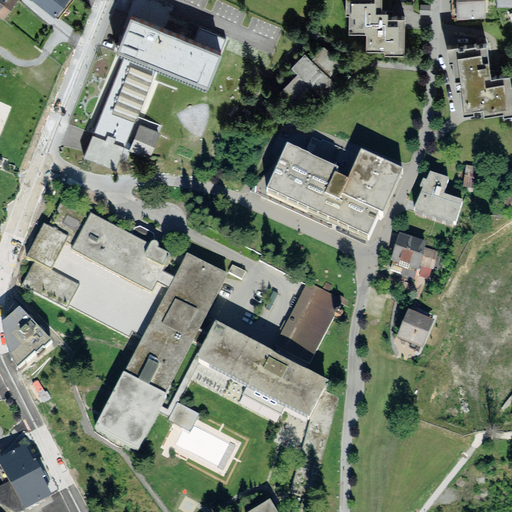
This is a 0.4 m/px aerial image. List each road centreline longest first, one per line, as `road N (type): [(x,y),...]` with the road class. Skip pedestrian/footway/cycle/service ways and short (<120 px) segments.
road 1 (unclassified): [(38,159),(114,187),(159,180),(238,197),(373,258)]
road 2 (unclassified): [(373,258),(423,141),(436,0)]
road 3 (unclassified): [(342,511),(350,348),(373,258)]
road 4 (residential): [(106,0),(38,159)]
road 5 (unclassified): [(80,511),(0,361)]
